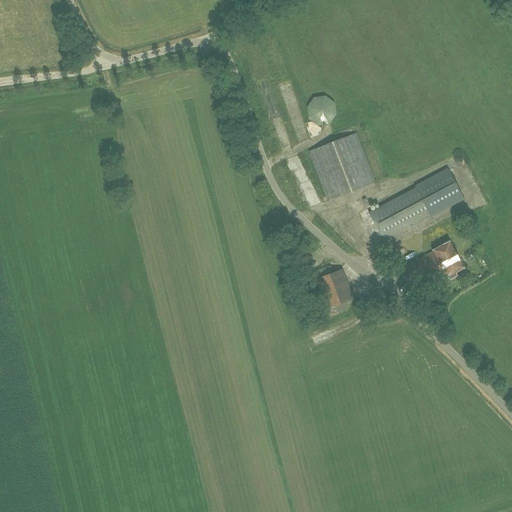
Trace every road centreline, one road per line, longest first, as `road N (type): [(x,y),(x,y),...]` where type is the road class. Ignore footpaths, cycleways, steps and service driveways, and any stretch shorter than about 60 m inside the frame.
road 1 (unclassified): [(511,415),(284,196),(216,32)]
road 2 (unclassified): [(216,32),(101,65),(69,0)]
